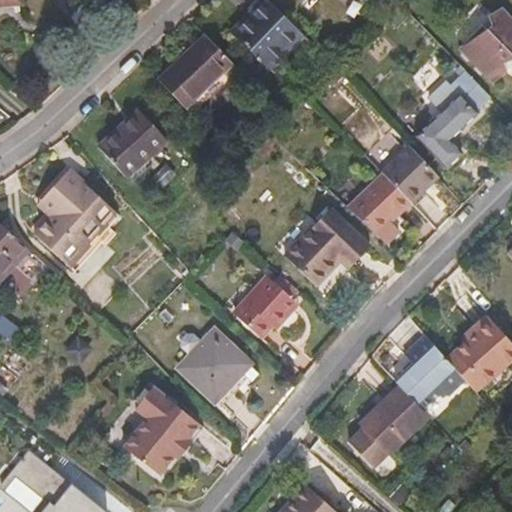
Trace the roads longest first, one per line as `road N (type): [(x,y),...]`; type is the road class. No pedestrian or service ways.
road 1 (residential): [(511,186),(353,351),(216,511)]
road 2 (residential): [(180,0),(0,164)]
